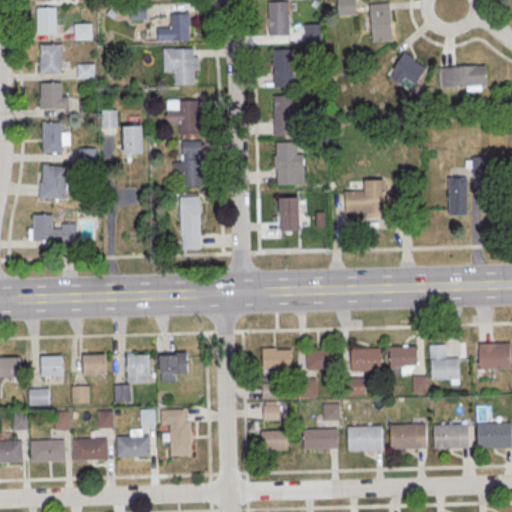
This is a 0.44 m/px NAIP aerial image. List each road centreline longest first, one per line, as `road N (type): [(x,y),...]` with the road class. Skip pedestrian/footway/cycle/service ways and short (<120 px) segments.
road 1 (residential): [(229,511),(222,331),(239,253),(233,68),(219,0)]
road 2 (secondary): [(0,300),(511,285)]
road 3 (residential): [(511,484),(0,498)]
